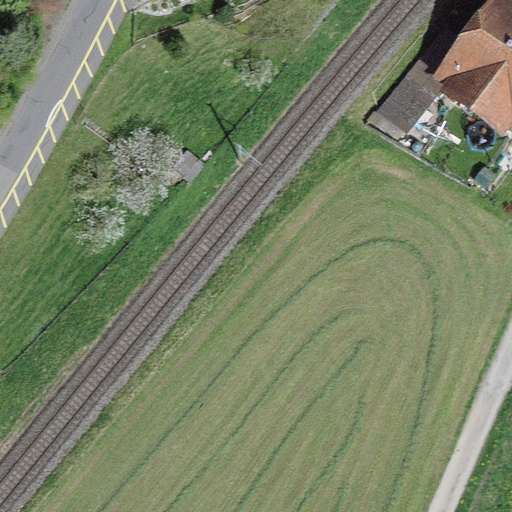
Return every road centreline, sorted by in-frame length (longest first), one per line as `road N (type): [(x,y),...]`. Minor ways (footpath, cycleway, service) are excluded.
road 1 (residential): [(0,208),(112,0)]
road 2 (track): [(452,511),(511,376)]
